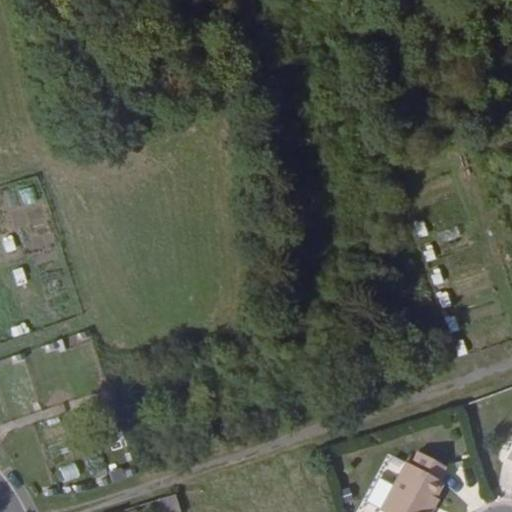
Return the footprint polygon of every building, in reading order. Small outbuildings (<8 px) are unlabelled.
[(270,329),(277,326),(271,308),(263,311),(270,329)] [(432,482),(439,470),(413,455),(405,468),(401,465),(374,511),(421,511),(428,500),(436,485),(432,482)] [(454,467),(459,489),(476,485),(471,463),(454,467)] [(160,511),(177,511),(172,494),(156,499),(160,511)] [(421,511),(425,511),(431,502),(428,500),(421,511)]
